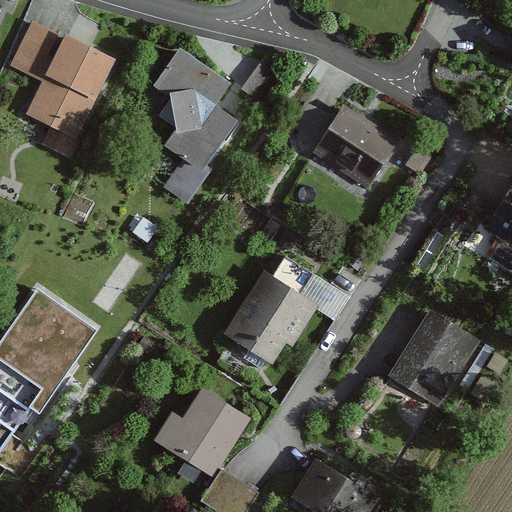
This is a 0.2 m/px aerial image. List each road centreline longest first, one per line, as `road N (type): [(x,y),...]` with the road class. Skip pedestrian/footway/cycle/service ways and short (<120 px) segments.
road 1 (residential): [(261,466),(410,233),(467,125),(404,89)]
road 2 (residential): [(404,89),(349,57),(259,27)]
road 3 (residential): [(259,27),(142,0)]
